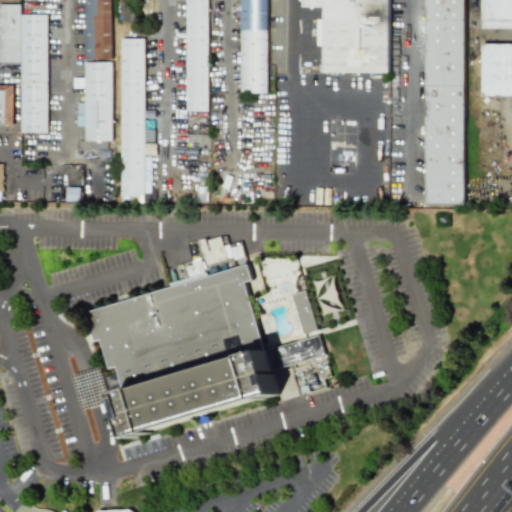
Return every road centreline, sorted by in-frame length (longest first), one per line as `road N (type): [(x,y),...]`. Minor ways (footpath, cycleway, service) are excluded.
road 1 (motorway): [(511,367),(362,511)]
road 2 (motorway): [(511,394),(413,511)]
